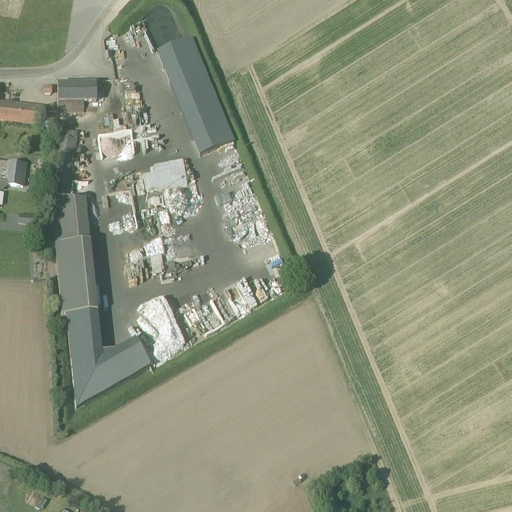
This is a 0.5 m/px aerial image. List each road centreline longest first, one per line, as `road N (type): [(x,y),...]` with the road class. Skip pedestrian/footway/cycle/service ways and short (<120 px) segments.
road 1 (track): [(192,0),(397,511)]
road 2 (unclassified): [(0,72),(41,73),(71,59),(115,0)]
road 3 (track): [(127,511),(0,458)]
